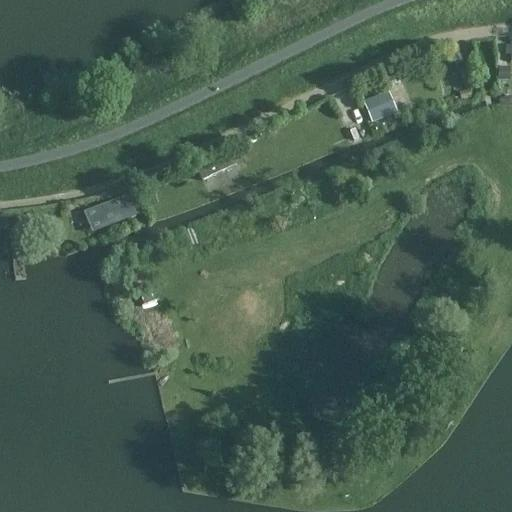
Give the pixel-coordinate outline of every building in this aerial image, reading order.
[(509,70),(497,71),(498,84),(509,83),(509,70)] [(469,92),(458,95),(460,102),(470,100),(469,92)] [(392,115),(384,97),(366,104),(374,123),(392,115)] [(231,157),(196,173),(201,183),(236,167),(231,157)] [(174,215),(162,189),(153,194),(165,219),(174,215)] [(134,194),(85,213),(93,234),(143,215),(134,194)]
